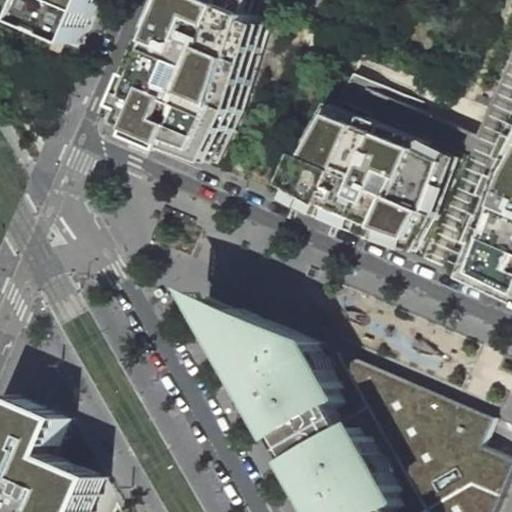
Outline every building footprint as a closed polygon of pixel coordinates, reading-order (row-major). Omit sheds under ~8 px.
[(17,0),(9,20),(55,38),(82,50),(102,0),(17,0)] [(127,128),(216,166),(245,107),(273,21),(261,16),(263,12),(259,10),(248,5),(250,0),(183,0),(151,76),(150,75),(127,128)] [(262,0),(250,0),(248,5),(259,10),(262,0)] [(511,293),(511,68),(484,134),(357,80),(314,154),(296,198),(428,254),(427,256),(511,293)] [(280,420),(315,480),(319,478),(338,511),(429,511),(432,511),(433,511),(500,511),(511,484),(511,459),(487,449),(500,418),(244,309),(240,310),(196,288),(255,377),(259,375),(284,418),(280,420)] [(60,456),(76,418),(23,396),(0,449),(0,511),(84,511),(101,474),(60,456)] [(97,511),(112,478),(101,474),(84,511),(97,511)]
